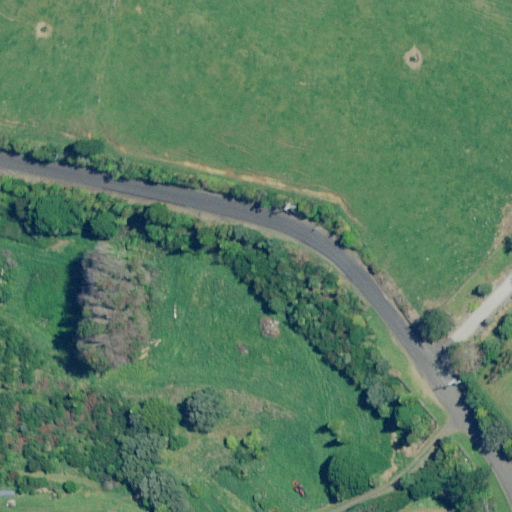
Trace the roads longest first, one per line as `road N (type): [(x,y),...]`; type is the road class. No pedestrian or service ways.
road 1 (unclassified): [(0,162),(303,224),(352,264),(511,483)]
road 2 (track): [(449,425),(411,472),(342,511)]
